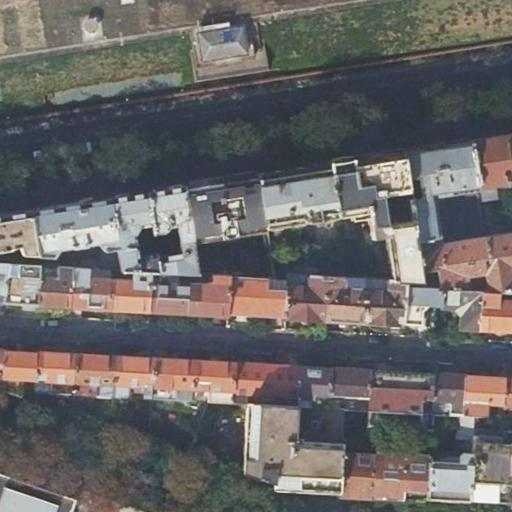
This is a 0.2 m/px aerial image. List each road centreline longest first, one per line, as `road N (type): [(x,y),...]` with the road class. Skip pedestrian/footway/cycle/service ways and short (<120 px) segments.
road 1 (residential): [(511,76),(0,160)]
road 2 (residential): [(0,324),(511,354)]
